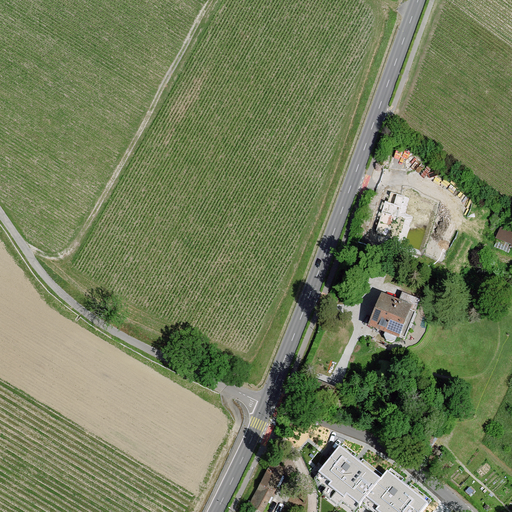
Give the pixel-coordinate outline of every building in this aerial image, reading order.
[(402,151),(396,152),(391,168),(406,169),(420,161),(408,149),(402,151)] [(412,201),(391,194),(388,202),(384,201),(373,234),(408,246),(419,214),(408,210),(412,201)] [(511,231),(501,226),(493,246),(509,252),(510,246),(511,247),(511,231)] [(398,304),(380,297),(369,326),(404,340),(420,301),(402,294),(398,304)] [(329,460),(314,478),(327,487),(323,493),(340,506),(343,501),(355,511),(362,504),(373,511),(422,511),(432,501),(411,483),(410,485),(409,486),(402,481),(405,478),(404,478),(391,468),(389,471),(387,470),(383,475),(363,459),(362,461),(355,456),(357,455),(344,444),(330,459),(329,460)] [(270,468),(250,507),(259,511),(265,511),(285,475),(270,468)]
